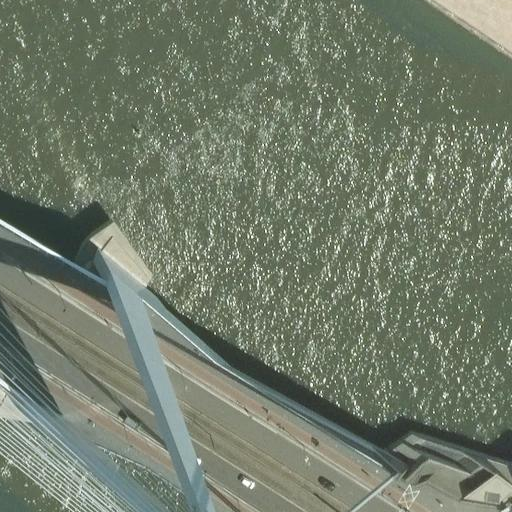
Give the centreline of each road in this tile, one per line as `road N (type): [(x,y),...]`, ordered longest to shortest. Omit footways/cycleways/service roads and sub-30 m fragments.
road 1 (secondary): [(408,511),(0,242)]
road 2 (secondary): [(0,322),(292,511)]
